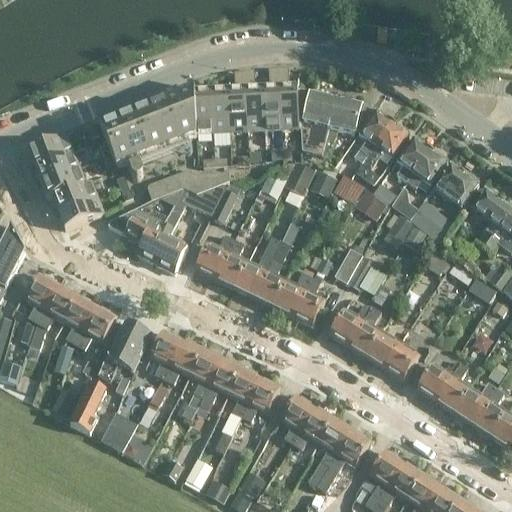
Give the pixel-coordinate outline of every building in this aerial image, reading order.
[(282,134),(278,72),(268,72),(269,86),(271,86),(271,92),(262,93),(264,135),(282,134)] [(299,133),(297,91),(288,91),(288,85),(289,85),(288,72),(278,72),(282,134),(299,133)] [(264,135),(262,93),(254,93),(254,87),(255,87),(254,74),(244,75),(247,136),(264,135)] [(247,136),(244,75),(234,76),(235,88),(236,88),(237,94),(228,94),(230,137),(247,136)] [(197,138),(194,96),(195,96),(192,90),(99,127),(106,146),(112,159),(116,171),(117,172),(197,141),(197,138)] [(324,151),(336,102),(299,93),(301,143),(308,145),(306,155),(322,159),(324,151)] [(230,137),(228,94),(211,95),(213,138),(230,137)] [(213,138),(211,95),(195,96),(194,96),(197,138),(213,138)] [(360,135),(375,114),(362,108),(336,102),(324,151),(329,153),(336,141),(337,135),(354,139),(356,133),(360,135)] [(375,150),(393,127),(375,114),(360,135),(358,138),(375,150)] [(393,163),(410,139),(393,127),(375,150),(376,150),(368,161),(376,166),(383,156),(393,163)] [(99,140),(94,128),(86,131),(91,143),(99,140)] [(74,155),(67,139),(28,154),(34,171),(74,155)] [(413,177),(430,154),(413,141),(396,165),(403,170),(397,179),(406,186),(413,177)] [(112,159),(106,146),(103,147),(103,149),(100,151),(104,162),(112,159)] [(362,168),(368,160),(358,154),(346,170),(356,177),(362,168)] [(430,190),(448,166),(430,154),(413,177),(406,186),(414,192),(420,183),(430,190)] [(80,171),(74,155),(34,171),(41,187),(80,171)] [(116,171),(112,159),(104,162),(109,174),(116,171)] [(215,172),(215,163),(203,164),(203,173),(215,172)] [(228,171),(227,163),(215,163),(215,172),(228,171)] [(380,181),(362,168),(356,177),(372,189),(374,189),(380,181)] [(462,211),(479,189),(450,168),(433,192),(453,207),(454,205),(462,211)] [(304,198),(315,175),(307,171),(298,170),(295,176),(292,175),(282,196),(287,199),(290,191),(304,198)] [(86,188),(86,187),(80,171),(41,187),(47,203),(52,201),(86,188)] [(173,232),(187,207),(193,197),(197,199),(222,189),(230,186),(229,176),(192,178),(190,173),(151,188),(149,189),(148,190),(147,192),(147,193),(147,194),(151,205),(159,203),(174,210),(169,219),(165,217),(160,225),(137,213),(110,226),(108,230),(127,240),(126,242),(135,246),(136,244),(142,247),(136,258),(175,278),(189,251),(169,241),(173,232)] [(272,173),(262,194),(278,202),(288,181),(272,173)] [(319,173),(311,191),(330,199),(338,181),(319,173)] [(128,189),(124,180),(116,183),(120,192),(128,189)] [(354,207),(363,192),(344,181),(335,196),(354,207)] [(98,201),(91,185),(86,187),(86,188),(52,201),(59,217),(98,201)] [(397,199),(380,188),(374,197),(391,210),(397,201),(396,201),(397,199)] [(133,203),(128,189),(120,192),(125,206),(133,203)] [(212,220),(225,195),(222,189),(197,199),(193,197),(187,207),(212,220)] [(497,235),(511,214),(511,212),(485,193),(472,212),(496,229),(493,233),(490,238),(486,235),(477,248),(484,253),(493,240),(497,235)] [(225,228),(239,204),(227,198),(213,222),(225,228)] [(104,218),(98,201),(59,217),(65,233),(104,218)] [(417,214),(397,201),(391,210),(410,223),(417,214)] [(511,240),(511,214),(497,235),(493,240),(484,253),(490,258),(500,245),(496,242),(501,238),(503,234),(511,240)] [(446,235),(419,215),(411,227),(438,246),(446,235)] [(238,236),(244,224),(237,221),(231,233),(238,236)] [(245,240),(251,228),(244,224),(238,236),(245,240)] [(0,305),(25,257),(10,230),(0,251),(0,305)] [(215,284),(234,245),(225,240),(219,254),(208,248),(195,274),(215,284)] [(235,293),(247,267),(237,262),(243,249),(234,245),(215,284),(235,293)] [(273,263),(280,249),(272,245),(265,259),(273,263)] [(286,263),(292,251),(284,247),(278,259),(286,263)] [(359,295),(374,267),(351,254),(335,282),(346,288),(346,287),(359,295)] [(445,262),(436,256),(434,255),(430,261),(441,268),(445,262)] [(511,279),(498,269),(499,268),(485,257),(473,274),(489,285),(490,283),(494,287),(493,288),(500,293),(511,279)] [(273,263),(265,259),(264,259),(258,272),(247,267),(235,293),(254,302),(273,263)] [(273,312),(286,286),(275,281),(282,268),(273,263),(254,302),(273,312)] [(320,286),(330,267),(323,263),(313,283),(320,286)] [(421,290),(431,275),(425,270),(414,285),(421,290)] [(293,321),(312,282),(303,278),(296,291),(286,286),(273,312),(293,321)] [(37,329),(59,290),(40,279),(25,305),(36,311),(28,324),(37,329)] [(486,316),(498,295),(499,293),(477,280),(469,293),(482,301),(477,311),(486,316)] [(313,331),(325,305),(314,300),(320,286),(313,283),(312,282),(293,321),(313,331)] [(511,283),(503,296),(511,302),(511,283)] [(64,326),(78,300),(59,290),(37,329),(47,334),(54,321),(64,326)] [(379,307),(385,297),(379,293),(373,304),(379,307)] [(75,350),(97,311),(78,300),(64,326),(74,332),(66,345),(62,352),(56,372),(66,376),(75,350)] [(509,321),(511,316),(511,304),(510,304),(500,319),(507,324),(509,321)] [(348,351),(371,314),(363,310),(356,322),(344,315),(330,339),(348,351)] [(102,348),(117,322),(97,311),(75,350),(85,355),(92,342),(102,348)] [(382,337),(372,332),(381,317),(372,312),(371,314),(348,351),(367,362),(382,337)] [(0,362),(10,324),(0,321),(0,362)] [(133,377),(151,338),(126,326),(99,380),(110,386),(118,369),(133,377)] [(32,345),(36,334),(26,330),(22,342),(32,345)] [(40,354),(46,337),(36,334),(32,345),(30,350),(40,354)] [(164,385),(183,346),(163,336),(151,362),(162,367),(155,380),(164,385)] [(385,373),(402,345),(395,341),(393,344),(382,337),(367,362),(385,373)] [(404,385),(419,360),(407,353),(410,349),(402,345),(385,373),(404,385)] [(190,381),(202,355),(183,346),(164,385),(173,389),(179,376),(190,381)] [(203,403),(222,364),(202,355),(190,381),(200,386),(189,410),(198,415),(203,404),(203,403)] [(4,364),(1,382),(19,385),(23,367),(4,364)] [(198,442),(211,416),(208,415),(218,394),(229,399),(241,374),(222,364),(203,403),(203,404),(198,415),(191,429),(187,438),(188,439),(186,443),(189,444),(192,439),(198,442)] [(435,405),(451,381),(460,367),(457,365),(452,371),(449,369),(444,376),(433,369),(417,393),(435,405)] [(470,393),(459,386),(468,372),(460,367),(451,381),(435,405),(454,417),(470,393)] [(496,411),(505,398),(503,396),(511,381),(511,368),(508,375),(501,386),(496,392),(488,405),(472,429),(478,433),(477,435),(488,442),(489,441),(490,441),(506,417),(496,411)] [(501,386),(508,375),(501,371),(494,382),(501,386)] [(241,422),(260,383),(241,374),(229,399),(239,405),(233,418),(241,422)] [(268,419),(280,393),(260,383),(241,422),(250,427),(257,413),(268,419)] [(472,429),(488,405),(496,392),(488,387),(480,400),(470,393),(454,417),(455,418),(454,420),(465,427),(466,425),(472,429)] [(93,422),(106,395),(89,388),(70,428),(90,438),(97,424),(93,422)] [(160,408),(167,394),(160,390),(147,413),(150,415),(155,405),(160,408)] [(70,425),(81,403),(63,394),(52,416),(70,425)] [(115,419),(122,404),(113,399),(105,414),(115,419)] [(293,449),(315,412),(296,401),(282,425),(292,432),(284,444),(293,449)] [(319,448),(334,424),(315,412),(293,449),(301,454),(309,442),(319,448)] [(511,448),(511,421),(506,417),(490,441),(509,453),(511,448)] [(122,458),(138,430),(115,419),(101,446),(122,458)] [(329,472),(352,435),(334,424),(319,448),(329,454),(308,488),(317,493),(329,472)] [(223,459),(232,441),(230,440),(235,430),(229,426),(215,455),(223,459)] [(325,498),(346,464),(356,471),(371,446),(352,435),(329,472),(317,493),(325,498)] [(380,504),(404,468),(385,456),(370,479),(381,486),(373,499),(374,500),(380,504)] [(209,472),(205,471),(206,471),(193,468),(189,485),(205,489),(209,472)] [(407,503),(422,480),(404,468),(380,504),(388,509),(396,497),(407,503)] [(427,511),(441,492),(435,488),(436,486),(424,478),(423,480),(422,480),(407,503),(417,510),(416,511),(427,511)] [(223,505),(229,493),(220,488),(213,500),(223,505)] [(240,511),(250,511),(256,498),(241,492),(234,509),(240,511)] [(453,511),(459,503),(458,503),(459,501),(448,493),(446,495),(441,492),(427,511),(453,511)] [(265,511),(263,511),(268,503),(261,499),(253,511),(265,511)] [(368,511),(375,511),(380,504),(374,500),(367,511),(368,511)] [(471,511),(459,503),(453,511),(471,511)]
